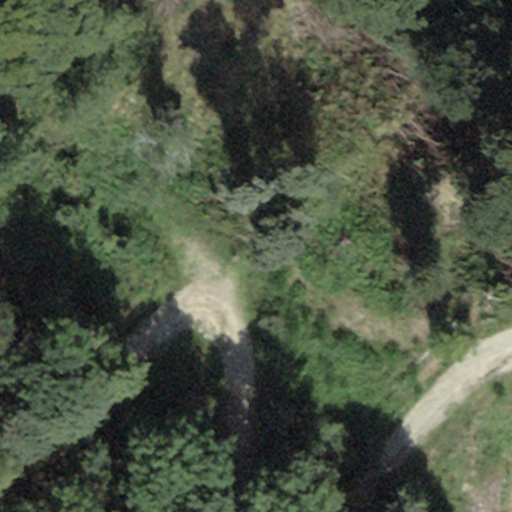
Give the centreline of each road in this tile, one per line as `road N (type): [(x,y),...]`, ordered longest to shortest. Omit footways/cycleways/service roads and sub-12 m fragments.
road 1 (track): [(0,475),(172,305),(206,287),(223,298),(237,329),(237,511)]
road 2 (track): [(340,511),(460,379),(511,346)]
